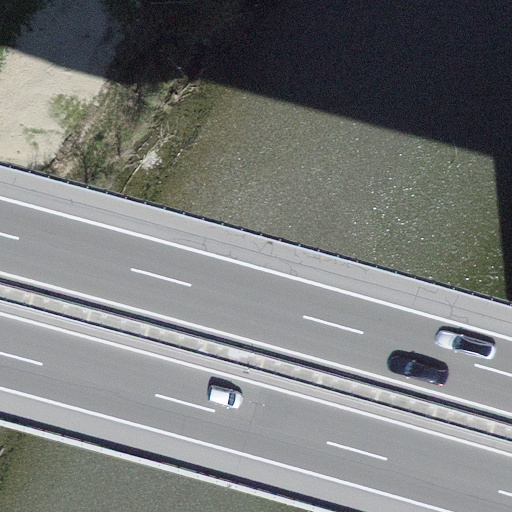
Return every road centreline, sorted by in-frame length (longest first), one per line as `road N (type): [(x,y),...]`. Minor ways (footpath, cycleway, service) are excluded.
road 1 (motorway): [(0,353),(511,495)]
road 2 (motorway): [(511,375),(0,234)]
